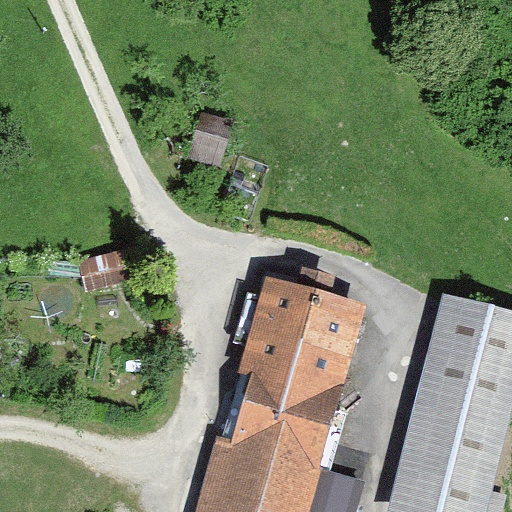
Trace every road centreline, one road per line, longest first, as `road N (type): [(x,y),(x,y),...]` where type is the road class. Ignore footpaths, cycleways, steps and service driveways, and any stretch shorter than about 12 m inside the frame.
road 1 (track): [(58,0),(157,208),(227,291),(172,464)]
road 2 (track): [(172,464),(0,428)]
